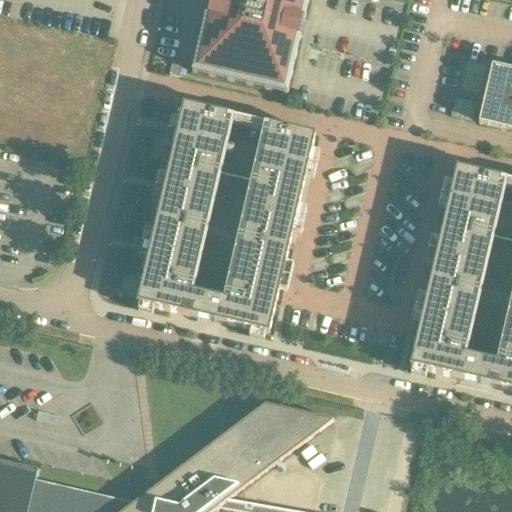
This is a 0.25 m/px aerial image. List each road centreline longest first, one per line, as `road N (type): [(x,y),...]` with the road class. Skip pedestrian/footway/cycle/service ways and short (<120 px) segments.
road 1 (residential): [(64,318),(511,417)]
road 2 (residential): [(64,318),(141,0)]
